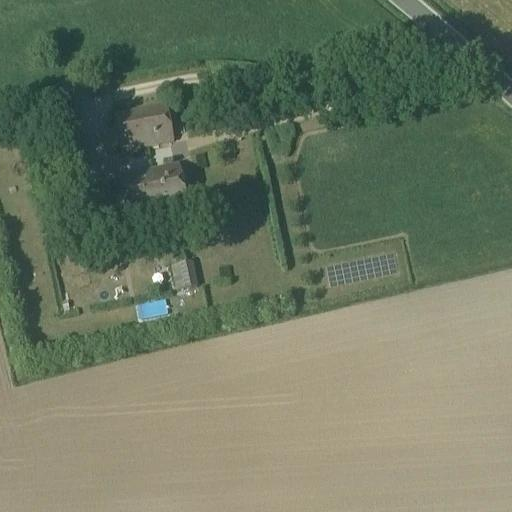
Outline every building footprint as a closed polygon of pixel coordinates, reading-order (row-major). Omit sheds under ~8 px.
[(0,43),(0,77),(40,71),(34,37),(0,43)] [(42,141),(52,139),(59,170),(88,163),(73,92),(33,100),(42,141)] [(112,118),(120,156),(173,146),(164,107),(112,118)] [(126,224),(185,212),(176,169),(117,181),(126,224)] [(197,290),(192,266),(169,270),(175,296),(197,290)] [(56,326),(115,313),(110,292),(51,306),(56,326)] [(183,326),(230,317),(227,302),(180,311),(183,326)]
